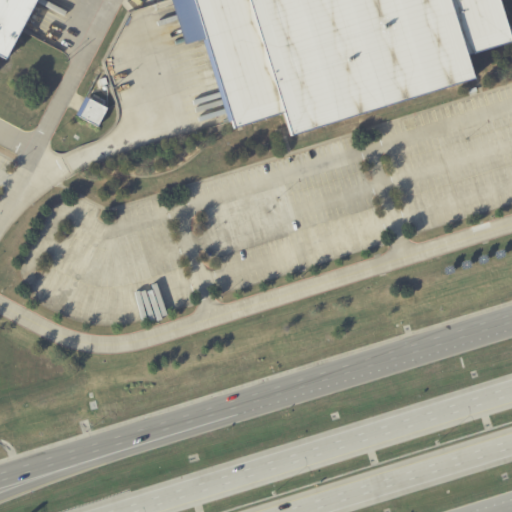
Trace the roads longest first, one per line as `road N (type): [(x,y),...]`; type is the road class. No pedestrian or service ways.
road 1 (secondary): [(511,313),(114,442)]
road 2 (motorway): [(511,392),(131,511)]
road 3 (motorway): [(292,511),(511,443)]
road 4 (motorway): [(114,442),(0,495)]
